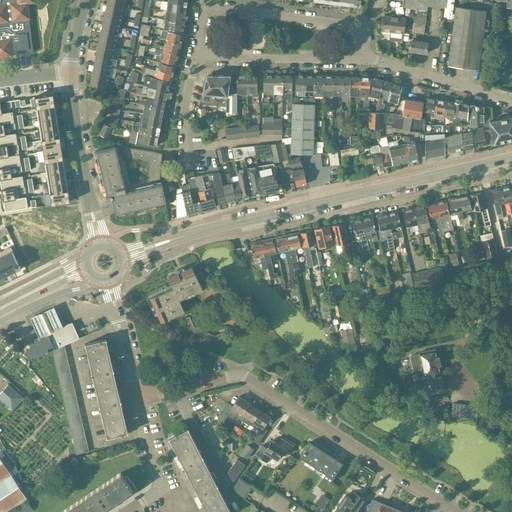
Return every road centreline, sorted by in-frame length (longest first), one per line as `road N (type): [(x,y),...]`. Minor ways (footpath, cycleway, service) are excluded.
road 1 (residential): [(458,511),(234,374),(138,398)]
road 2 (secondary): [(166,241),(511,158)]
road 3 (residential): [(366,59),(364,36),(346,23),(203,6)]
road 4 (residential): [(196,55),(366,59)]
road 5 (residential): [(511,102),(366,59)]
road 6 (unknown): [(31,76),(48,177),(87,193)]
road 7 (residential): [(126,511),(159,490),(138,398)]
road 8 (residential): [(89,201),(74,75)]
